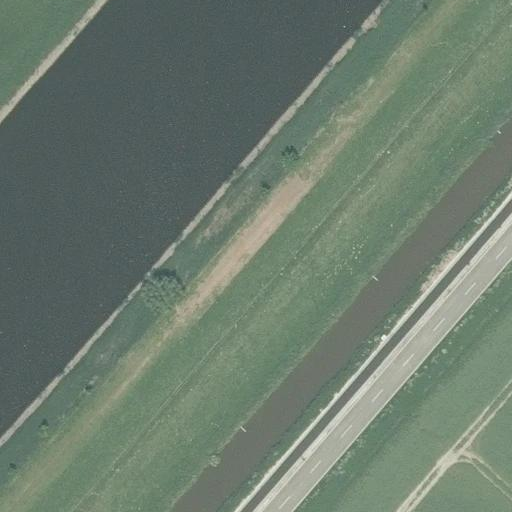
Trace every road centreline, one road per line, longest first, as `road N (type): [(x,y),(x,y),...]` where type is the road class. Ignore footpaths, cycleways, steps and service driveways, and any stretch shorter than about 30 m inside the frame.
road 1 (track): [(431,0),(0,499)]
road 2 (secondary): [(255,511),(511,215)]
